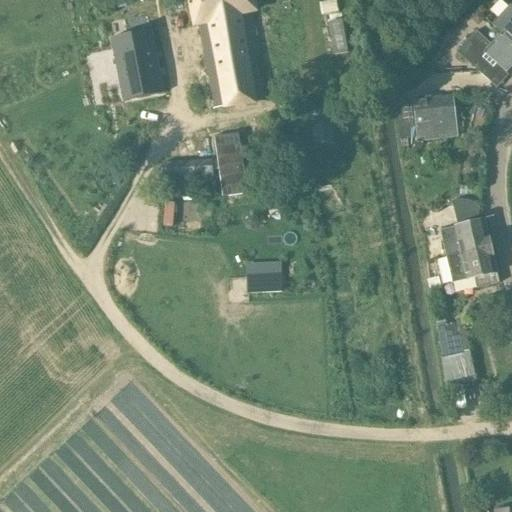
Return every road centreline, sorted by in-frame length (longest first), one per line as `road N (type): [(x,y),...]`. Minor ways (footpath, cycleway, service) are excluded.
road 1 (track): [(511,430),(309,425),(229,406),(165,370),(92,275),(104,234),(165,139)]
road 2 (residential): [(511,272),(496,181),(511,108)]
